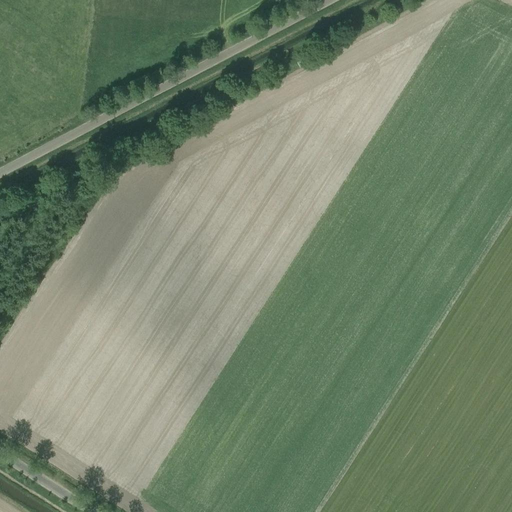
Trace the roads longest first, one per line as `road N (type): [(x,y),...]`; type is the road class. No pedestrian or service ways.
road 1 (track): [(381,0),(0,200)]
road 2 (unclassified): [(0,174),(332,0)]
